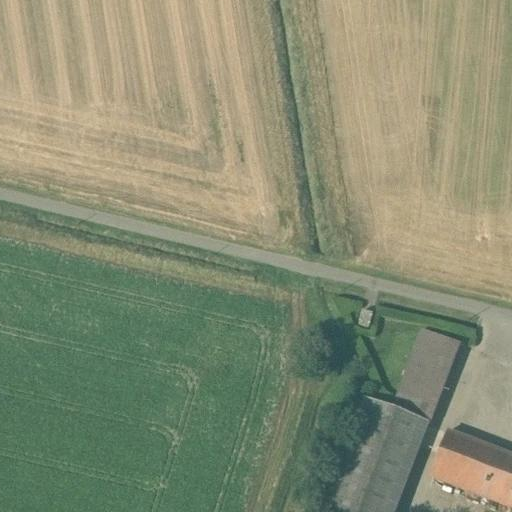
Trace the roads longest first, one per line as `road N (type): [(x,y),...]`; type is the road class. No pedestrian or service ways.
road 1 (unclassified): [(0,194),(511,318)]
road 2 (track): [(463,511),(411,492),(436,421),(511,357)]
